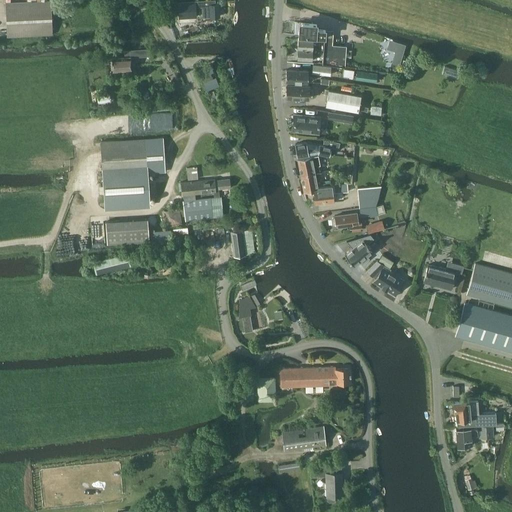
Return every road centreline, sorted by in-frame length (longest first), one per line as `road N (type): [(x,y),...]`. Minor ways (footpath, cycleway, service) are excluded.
road 1 (unclassified): [(376,511),(368,387),(358,359),(331,344),(248,350),(226,333),(225,285),(264,261),(257,195),(133,0)]
road 2 (unclassified): [(455,511),(439,455),(426,335),(348,273),(317,237),(292,188),(276,0)]
road 3 (track): [(203,112),(156,211),(88,214),(86,179),(73,179),(50,239),(0,246)]
